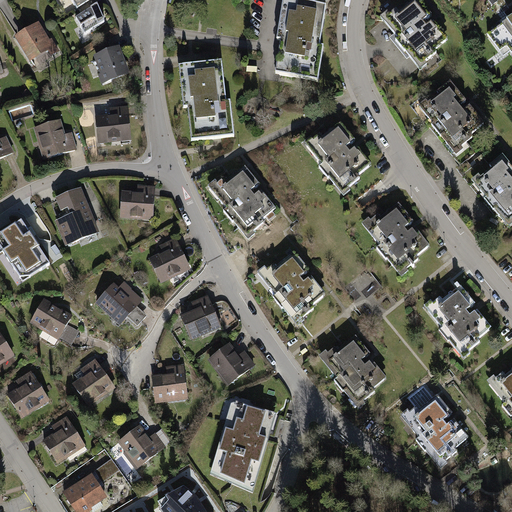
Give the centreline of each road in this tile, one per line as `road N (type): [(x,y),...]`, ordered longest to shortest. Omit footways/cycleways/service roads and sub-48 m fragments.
road 1 (residential): [(511,301),(407,166),(366,94),(350,25),(356,0)]
road 2 (residential): [(310,402),(366,450),(463,511)]
road 3 (residential): [(0,208),(53,179),(168,164)]
road 4 (residential): [(217,260),(310,402)]
road 5 (residential): [(154,0),(154,112),(168,164)]
road 6 (residential): [(217,260),(184,291),(130,374)]
